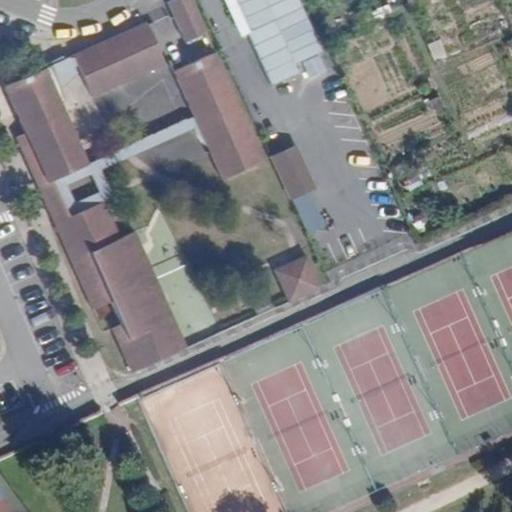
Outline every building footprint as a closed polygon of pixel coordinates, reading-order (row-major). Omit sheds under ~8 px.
[(168,0),(185,36),(205,28),(191,0),(168,0)] [(227,0),(260,88),(301,72),(303,77),(321,71),(294,0),(227,0)] [(33,151),(70,135),(57,108),(54,110),(52,105),(56,103),(51,92),(63,93),(55,75),(79,64),(92,92),(164,61),(145,19),(72,51),(74,53),(71,56),(68,53),(62,55),(60,53),(16,74),(18,78),(4,85),(25,130),(33,151)] [(181,85),(223,66),(214,47),(172,65),(181,85)] [(198,120),(191,123),(205,149),(210,147),(222,174),(263,154),(223,66),(181,85),(193,111),(198,120)] [(47,180),(51,189),(191,123),(198,120),(193,111),(82,163),(71,168),(72,170),(63,174),(47,180)] [(33,151),(25,130),(16,135),(25,155),(33,151)] [(33,151),(47,180),(63,174),(60,166),(69,163),(71,168),(82,163),(70,135),(33,151)] [(286,200),(313,189),(294,144),(267,156),(286,200)] [(63,216),(51,189),(47,180),(33,151),(25,155),(54,221),(63,216)] [(407,193),(422,185),(410,160),(394,168),(407,193)] [(102,224),(110,221),(100,200),(92,204),(102,224)] [(63,216),(54,221),(92,307),(110,299),(119,321),(111,325),(131,368),(180,347),(165,314),(167,314),(156,287),(153,288),(149,280),(152,278),(143,258),(140,258),(137,252),(142,249),(134,231),(118,238),(110,221),(102,224),(92,204),(78,209),(81,215),(70,220),(67,214),(63,216)] [(81,215),(78,209),(67,214),(70,220),(81,215)] [(165,314),(180,347),(185,344),(142,249),(137,252),(140,258),(143,258),(152,278),(149,280),(153,288),(156,287),(167,314),(165,314)] [(299,266),(308,261),(303,251),(280,262),(282,267),(296,260),(299,266)] [(270,267),(276,280),(282,277),(291,296),(318,284),(308,261),(299,266),(296,260),(282,267),(280,262),(270,267)] [(282,277),(276,280),(285,299),(291,296),(282,277)]
